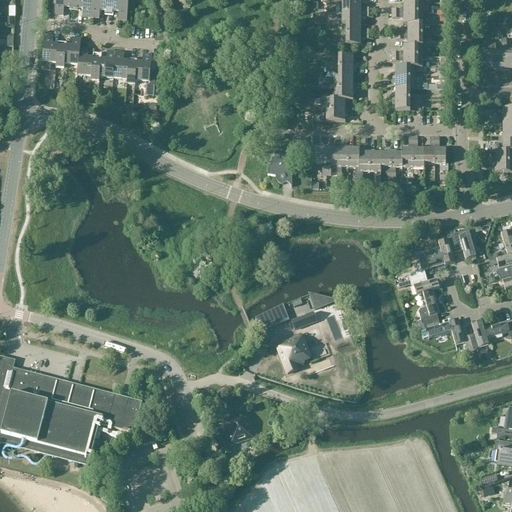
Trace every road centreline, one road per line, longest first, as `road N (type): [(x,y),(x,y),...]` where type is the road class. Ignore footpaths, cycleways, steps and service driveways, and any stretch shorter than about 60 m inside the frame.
road 1 (tertiary): [(470,218),(308,215),(234,195),(97,130),(22,117)]
road 2 (residential): [(179,386),(144,351),(0,310)]
road 3 (tertiary): [(0,266),(22,117)]
road 4 (residential): [(382,0),(374,133)]
road 5 (residential): [(30,24),(161,46)]
